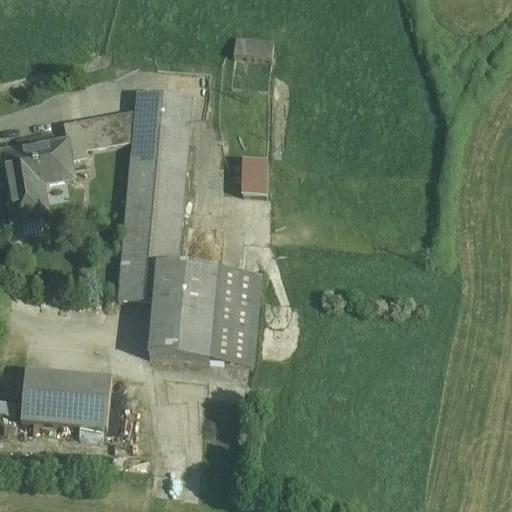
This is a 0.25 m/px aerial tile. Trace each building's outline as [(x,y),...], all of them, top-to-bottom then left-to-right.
[(275,64),(276,43),(237,42),(236,62),(275,64)] [(153,301),(156,268),(174,269),(191,99),(142,94),(121,297),(153,301)] [(62,141),(0,156),(0,163),(17,230),(50,222),(41,184),(71,177),(62,141)] [(270,162),(241,160),(238,198),(266,201),(270,162)] [(174,269),(156,268),(153,301),(148,354),(253,364),(261,278),(174,269)] [(112,379),(26,370),(20,423),(106,432),(112,379)]
